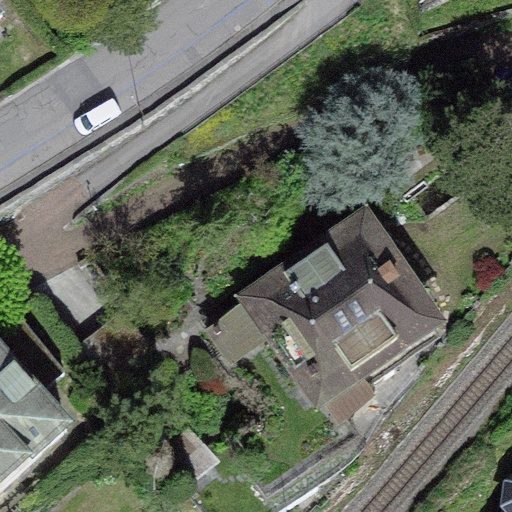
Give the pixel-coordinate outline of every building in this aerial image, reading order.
[(0,0),(0,70),(55,37),(23,0),(0,0)] [(23,0),(55,37),(82,22),(63,0),(23,0)] [(429,325),(362,228),(208,335),(268,421),(233,444),(243,459),(189,496),(201,511),(279,511),(312,490),(319,491),(410,394),(382,357),(429,325)] [(116,316),(74,349),(112,397),(154,364),(116,316)] [(0,490),(65,431),(36,399),(65,373),(25,331),(0,353),(0,490)] [(207,458),(186,432),(158,457),(178,482),(207,458)]
